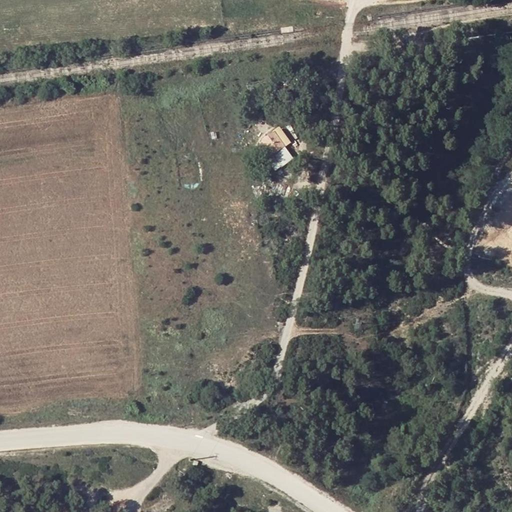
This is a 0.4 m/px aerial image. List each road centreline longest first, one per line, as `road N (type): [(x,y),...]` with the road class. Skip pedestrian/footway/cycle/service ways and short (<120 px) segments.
road 1 (unclassified): [(355,0),(276,374),(257,400),(192,444)]
road 2 (unclassified): [(0,441),(131,433),(192,444)]
road 3 (unclassified): [(192,444),(247,461),(328,511)]
